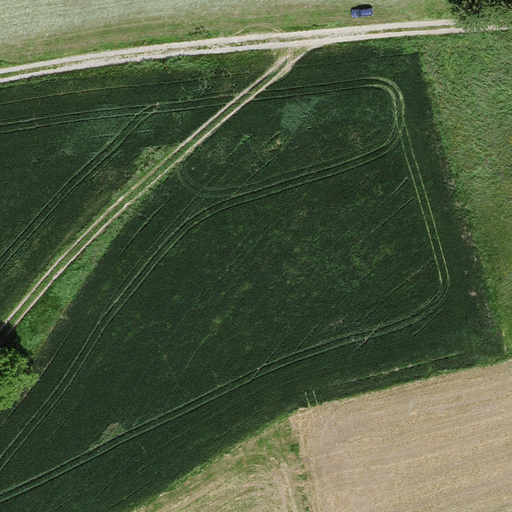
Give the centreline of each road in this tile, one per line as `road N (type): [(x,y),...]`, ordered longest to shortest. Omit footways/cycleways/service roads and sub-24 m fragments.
road 1 (track): [(0,79),(317,37),(511,23)]
road 2 (track): [(317,37),(152,171),(0,337)]
